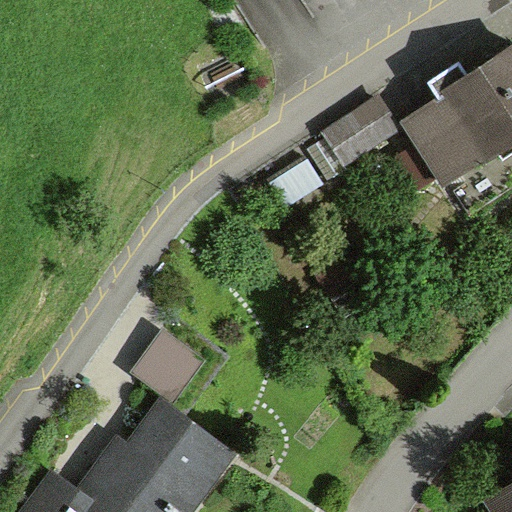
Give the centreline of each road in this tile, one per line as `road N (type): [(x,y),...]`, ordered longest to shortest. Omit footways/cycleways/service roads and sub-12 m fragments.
road 1 (residential): [(0,440),(148,241),(218,169),(485,0)]
road 2 (residential): [(386,511),(450,419),(511,353)]
